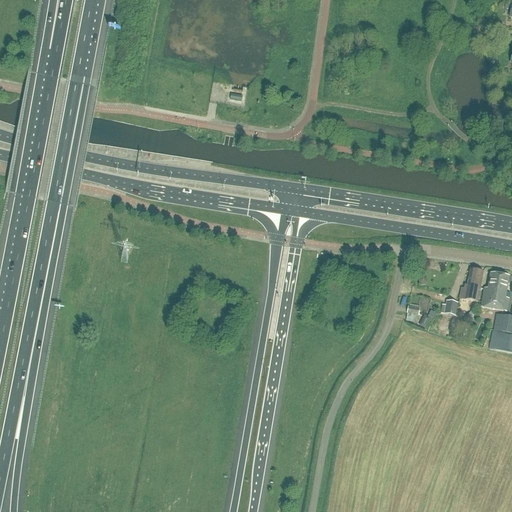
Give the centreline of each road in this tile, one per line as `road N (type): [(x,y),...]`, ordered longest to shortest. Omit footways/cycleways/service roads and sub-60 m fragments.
road 1 (unclassified): [(312,511),(331,417),(387,327),(404,248),(511,262)]
road 2 (motorway): [(21,369),(91,0)]
road 3 (motorway): [(59,31),(0,343)]
road 4 (motorway): [(285,210),(232,511)]
road 5 (motorway): [(252,511),(300,212)]
road 6 (secondary): [(297,189),(159,172),(0,136)]
road 7 (secondary): [(0,154),(285,210)]
road 8 (secondary): [(511,226),(297,189)]
road 9 (secondary): [(300,212),(511,249)]
road 10 (motorway): [(13,511),(21,369)]
